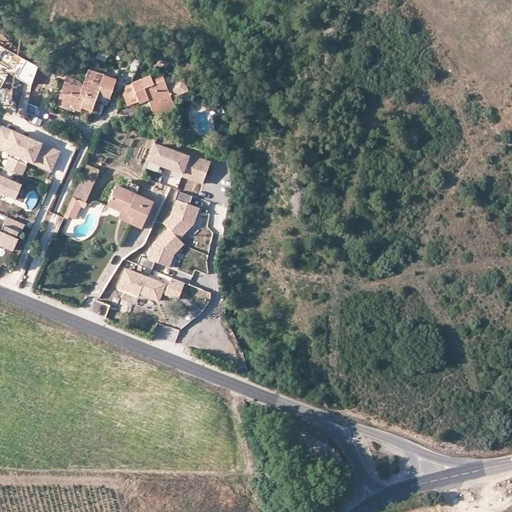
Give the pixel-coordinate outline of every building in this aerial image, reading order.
[(0,87),(0,88),(8,73),(30,85),(39,67),(0,46),(0,87)] [(141,60),(133,57),(128,70),(135,73),(141,60)] [(67,76),(58,99),(82,107),(91,111),(95,101),(107,105),(116,80),(89,70),(84,82),(67,76)] [(160,104),(171,100),(162,77),(152,81),(150,76),(132,84),(138,101),(139,104),(147,101),(151,108),(160,104)] [(138,101),(132,84),(126,86),(123,93),(127,106),(138,101)] [(82,107),(58,99),(56,105),(75,112),(76,110),(80,112),(82,107)] [(174,108),(171,100),(160,104),(162,110),(163,112),(174,108)] [(162,110),(160,104),(151,108),(153,114),(162,110)] [(10,158),(18,161),(25,145),(27,141),(19,137),(20,134),(0,126),(0,148),(12,153),(10,158)] [(28,160),(51,170),(60,151),(36,141),(35,144),(27,141),(25,145),(18,161),(26,165),(28,160)] [(154,143),(148,160),(182,172),(181,174),(202,181),(209,160),(188,153),(188,155),(154,143)] [(14,171),(18,161),(10,158),(6,168),(14,171)] [(26,165),(18,161),(14,171),(22,175),(26,165)] [(99,170),(87,164),(73,197),(84,203),(99,170)] [(0,192),(15,199),(21,185),(0,175),(0,192)] [(135,195),(138,187),(128,182),(124,190),(135,195)] [(131,224),(141,228),(153,203),(135,195),(124,190),(116,186),(107,206),(121,212),(134,218),(131,224)] [(73,197),(64,218),(67,219),(69,217),(75,219),(81,207),(84,208),(86,203),(84,203),(73,197)] [(198,206),(174,199),(168,214),(161,221),(167,226),(178,237),(192,224),(198,206)] [(134,218),(121,212),(118,218),(131,224),(134,218)] [(0,244),(13,250),(18,239),(16,238),(19,232),(21,233),(24,225),(7,218),(1,231),(0,231),(0,244)] [(178,237),(167,226),(151,241),(145,257),(168,266),(172,254),(183,243),(178,237)] [(164,282),(123,267),(117,285),(158,300),(161,292),(177,298),(182,282),(169,277),(166,285),(163,284),(164,282)]
